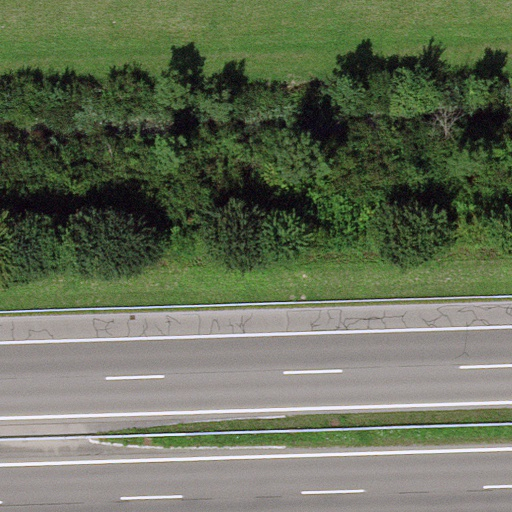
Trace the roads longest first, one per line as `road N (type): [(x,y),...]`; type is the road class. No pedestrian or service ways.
road 1 (motorway): [(0,503),(511,487)]
road 2 (motorway): [(511,366),(0,382)]
